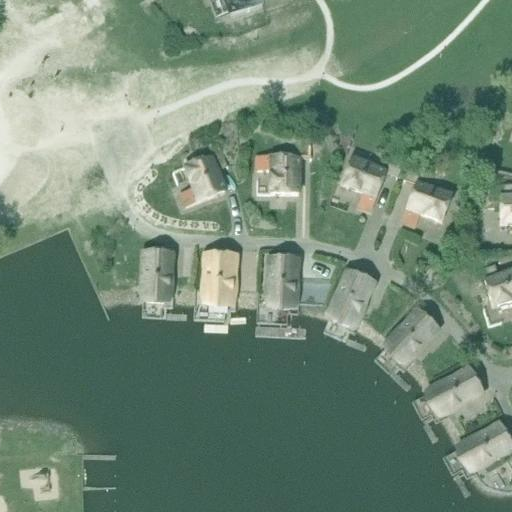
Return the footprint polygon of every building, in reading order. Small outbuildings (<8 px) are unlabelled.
[(223,0),(230,20),(262,8),(259,0),(223,0)] [(311,160),(311,138),(300,138),(299,160),(311,160)] [(216,173),(228,169),(217,142),(206,147),(211,160),(185,170),(193,192),(180,197),(186,210),(224,195),(216,173)] [(371,213),(386,175),(397,179),(405,159),(394,155),(386,175),(350,161),(341,187),(362,195),(358,208),(371,213)] [(270,174),(270,198),(298,198),(299,160),(257,159),(257,174),(270,174)] [(412,161),(404,181),(416,185),(423,166),(412,161)] [(401,225),(415,230),(420,217),(441,225),(451,199),(416,186),(401,225)] [(499,199),(500,227),(511,226),(511,187),(490,187),(490,199),(499,199)] [(171,256),(144,255),(142,305),(168,306),(171,256)] [(233,259),(207,258),(204,308),(231,309),(233,259)] [(296,262),(269,261),(267,311),(294,312),(296,262)] [(477,285),(484,283),(492,310),(511,303),(511,274),(499,279),(495,267),(473,273),(477,285)] [(373,285),(348,275),(328,321),(353,331),(373,285)] [(384,351),(403,369),(437,331),(417,314),(384,351)] [(482,396),(469,373),(425,397),(438,420),(482,396)] [(511,451),(511,450),(500,428),(456,452),(469,475),(511,451)]
